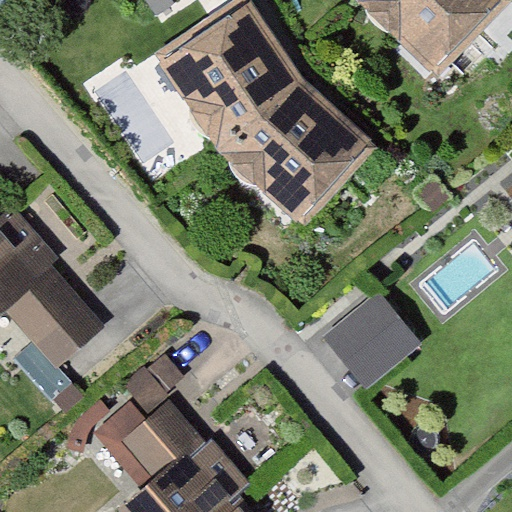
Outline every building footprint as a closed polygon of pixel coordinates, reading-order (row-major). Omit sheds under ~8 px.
[(354,0),(360,8),(443,84),(510,1),(508,0),(354,0)] [(249,3),(160,74),(233,165),(306,232),(377,156),(304,80),(249,3)] [(0,310),(15,298),(65,356),(101,325),(7,215),(0,220),(0,310)] [(375,297),(318,340),(357,392),(414,348),(375,297)] [(118,390),(135,412),(176,379),(159,358),(118,390)] [(143,511),(199,511),(226,490),(236,482),(168,401),(134,430),(167,469),(132,497),(143,511)] [(247,511),(226,490),(199,511),(247,511)] [(143,511),(132,497),(112,511),(143,511)]
